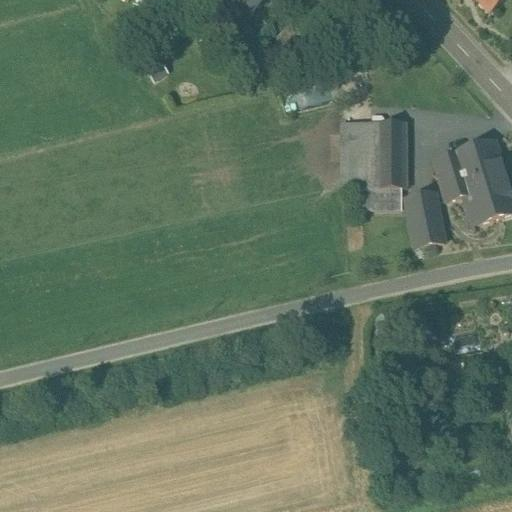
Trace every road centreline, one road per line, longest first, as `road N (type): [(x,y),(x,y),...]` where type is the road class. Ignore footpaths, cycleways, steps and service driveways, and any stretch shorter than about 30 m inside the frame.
road 1 (unclassified): [(511,262),(341,288),(0,370)]
road 2 (tertiary): [(511,100),(416,0)]
